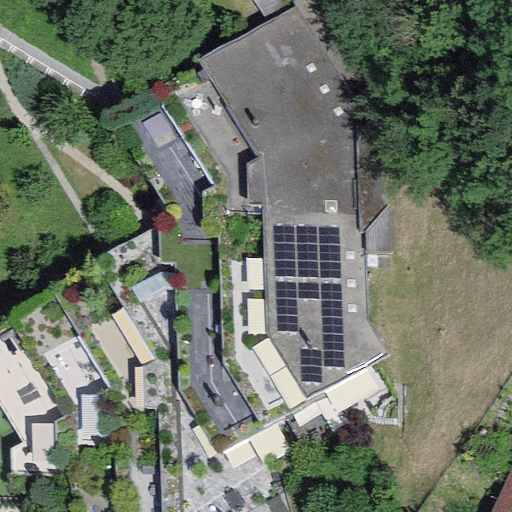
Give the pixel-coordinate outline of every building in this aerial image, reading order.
[(269,168),(271,216),(387,213),(384,132),(361,132),(360,111),(296,10),(206,68),(269,168)] [(206,68),(161,95),(225,195),(226,243),(271,242),(271,216),(269,168),(206,68)] [(216,269),(227,269),(226,243),(225,195),(161,95),(132,113),(215,245),(216,269)] [(271,216),(271,242),(275,344),(312,403),(387,356),(368,324),(365,238),(387,213),(271,216)] [(182,269),(190,269),(189,237),(178,220),(102,268),(165,368),(167,416),(197,415),(186,399),(182,269)] [(226,243),(227,269),(231,372),(268,430),(312,403),(275,344),(271,242),(226,243)] [(122,444),(167,443),(167,416),(165,368),(102,268),(58,295),(121,396),(122,444)] [(231,372),(227,269),(216,269),(190,269),(182,269),(186,399),(197,415),(224,458),(268,430),(231,372)] [(58,295),(14,323),(77,423),(79,471),(123,470),(122,444),(121,396),(58,295)] [(14,323),(0,331),(0,398),(33,451),(34,499),(79,498),(79,471),(77,423),(14,323)] [(0,398),(0,463),(24,500),(23,511),(34,511),(34,499),(33,451),(0,398)] [(197,415),(167,416),(167,443),(169,511),(256,511),(224,458),(197,415)] [(169,511),(167,443),(122,444),(123,470),(124,511),(169,511)] [(0,511),(23,511),(24,500),(0,463),(0,511)] [(79,498),(79,511),(124,511),(123,470),(79,471),(79,498)] [(79,511),(79,498),(34,499),(34,511),(79,511)]
